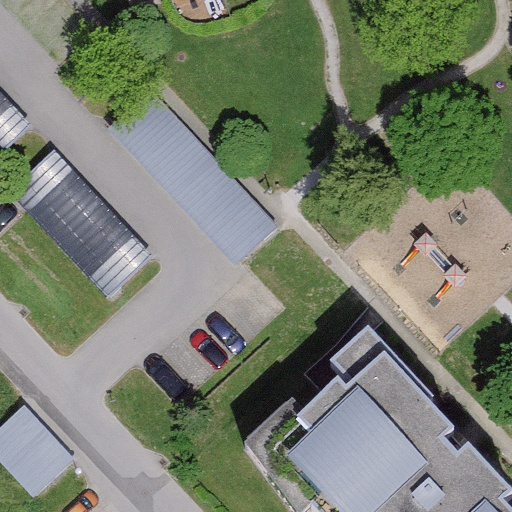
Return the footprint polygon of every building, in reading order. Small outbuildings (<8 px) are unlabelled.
[(104,127),(241,270),(277,235),(141,92),(104,127)] [(0,157),(28,132),(0,100),(0,157)] [(150,268),(54,165),(12,204),(108,307),(150,268)] [(417,383),(377,341),(341,374),(350,384),(282,448),(310,478),(298,489),(319,511),(511,511),(511,478),(511,477),(503,485),(492,473),(506,460),(426,375),(417,383)] [(69,468),(22,417),(0,437),(0,466),(32,502),(69,468)]
